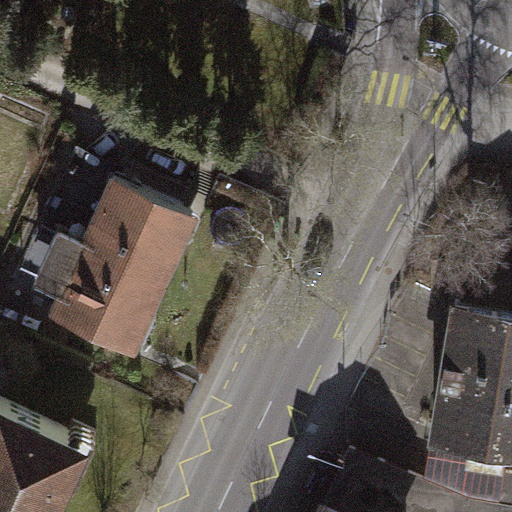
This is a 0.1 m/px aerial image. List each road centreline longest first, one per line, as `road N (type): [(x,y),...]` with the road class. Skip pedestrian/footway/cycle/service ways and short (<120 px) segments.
road 1 (primary): [(220,511),(382,180)]
road 2 (primary): [(382,180),(511,21)]
road 3 (primary): [(400,0),(382,180)]
